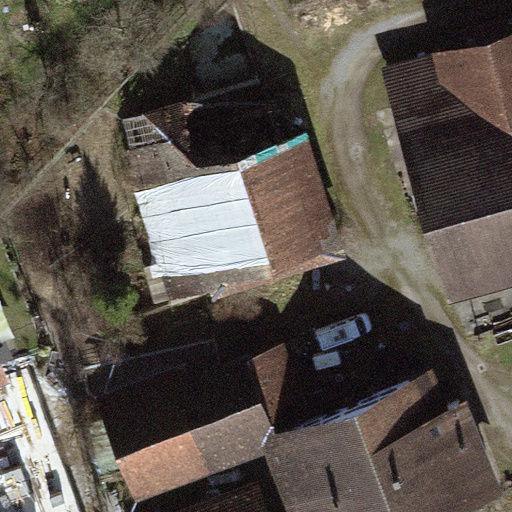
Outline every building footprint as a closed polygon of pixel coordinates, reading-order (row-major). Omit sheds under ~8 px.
[(511,41),(399,73),(452,263),(511,246),(511,41)] [(138,145),(179,275),(311,233),(270,104),(138,145)] [(179,385),(115,409),(135,460),(263,412),(257,396),(316,374),(303,338),(219,370),(221,375),(182,390),(179,385)] [(413,378),(360,400),(409,511),(415,511),(491,482),(459,400),(427,412),(413,378)] [(276,431),(307,511),(409,511),(360,400),(276,431)] [(76,450),(89,499),(136,486),(123,437),(76,450)] [(250,511),(245,497),(203,511),(250,511)]
